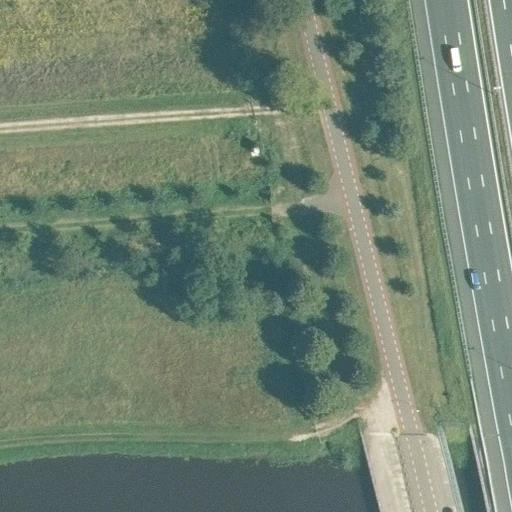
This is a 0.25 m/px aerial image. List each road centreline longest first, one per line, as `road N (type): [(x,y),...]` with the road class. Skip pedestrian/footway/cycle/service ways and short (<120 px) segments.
road 1 (tertiary): [(430,511),(303,0)]
road 2 (motorway): [(444,0),(511,391)]
road 3 (track): [(0,231),(353,202)]
